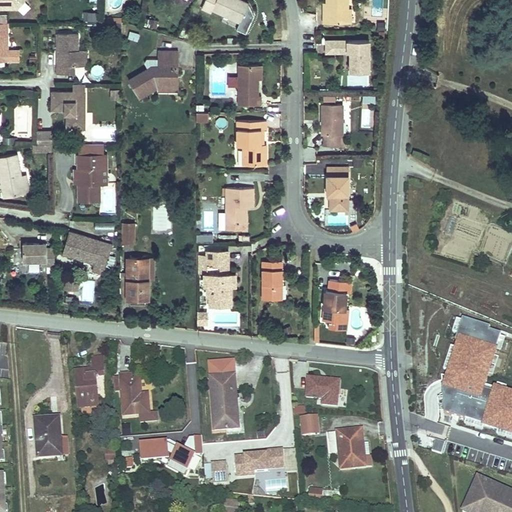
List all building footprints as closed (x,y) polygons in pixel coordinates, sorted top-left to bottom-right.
[(250,5),(240,0),(211,0),(207,10),(215,13),(217,10),(228,16),(242,22),(250,5)] [(330,13),(326,14),(325,23),(351,24),(352,7),(352,0),(330,0),(330,2),(330,13)] [(92,22),(94,12),(85,10),(83,20),(92,22)] [(1,20),(0,20),(0,60),(8,61),(20,61),(20,51),(8,51),(8,28),(1,28),(1,20)] [(60,33),(60,49),(63,49),(63,64),(60,64),(60,73),(76,73),(76,64),(88,64),(88,50),(81,50),(81,33),(60,33)] [(327,54),(341,54),(341,50),(348,50),(348,54),(350,54),(351,73),(369,73),(369,41),(327,41),(327,54)] [(161,49),(159,49),(159,63),(152,63),(127,78),(137,95),(155,84),(152,79),(161,79),(161,49)] [(180,49),(161,49),(161,79),(173,79),(173,65),(180,65),(180,49)] [(93,73),(100,77),(105,68),(98,64),(93,73)] [(259,78),(259,64),(238,64),(238,105),(263,105),(262,93),(259,93),(259,78)] [(161,79),(161,87),(180,87),(180,68),(180,65),(173,65),(173,79),(161,79)] [(157,87),(161,87),(161,79),(152,79),(155,84),(157,87)] [(56,109),(67,110),(72,110),(72,113),(70,113),(70,128),(73,128),(88,128),(88,116),(88,92),(56,91),(56,109)] [(344,136),(343,105),(323,105),(323,137),(326,137),(326,146),(348,146),(348,136),(344,136)] [(19,106),(17,135),(32,136),(33,107),(19,106)] [(243,147),(243,159),(250,160),(250,166),(268,166),(267,148),(265,148),(259,148),(258,138),(260,138),(260,130),(265,130),(268,130),(268,121),(238,121),(237,147),(243,147)] [(40,129),(40,142),(55,143),(56,130),(40,129)] [(82,183),(82,198),(101,198),(100,182),(100,167),(109,167),(109,153),(107,153),(106,143),(82,143),(82,154),(81,154),(81,168),(82,183)] [(29,191),(26,176),(21,152),(0,156),(0,164),(2,164),(9,195),(29,191)] [(109,182),(109,167),(100,167),(100,182),(109,182)] [(349,170),(328,170),(328,198),(331,198),(331,214),(349,214),(349,170)] [(31,175),(26,176),(29,191),(34,190),(31,175)] [(220,226),(242,226),(242,220),(243,220),(243,206),(247,206),(253,207),(253,189),(220,188),(220,226)] [(100,230),(114,229),(113,221),(100,222),(100,230)] [(136,223),(123,223),(124,243),(137,243),(136,223)] [(71,228),(68,245),(66,251),(95,257),(94,265),(105,267),(107,260),(111,236),(95,233),(95,237),(89,235),(90,232),(71,228)] [(213,233),(197,233),(197,241),(213,241),(213,233)] [(50,263),(58,263),(57,245),(50,245),(50,239),(26,239),(26,245),(26,259),(50,259),(50,263)] [(209,252),(209,267),(220,267),(220,275),(209,275),(207,275),(207,286),(209,286),(209,296),(211,296),(211,304),(232,304),(233,296),(230,296),(230,286),(233,286),(237,286),(237,275),(230,275),(230,252),(209,252)] [(127,274),(127,299),(131,299),(146,299),(150,299),(150,279),(144,279),(144,257),(127,257),(127,274)] [(156,257),(144,257),(144,279),(150,279),(156,279),(156,257)] [(266,264),(266,300),(284,300),(285,264),(266,264)] [(220,267),(209,267),(209,275),(220,275),(220,267)] [(78,290),(79,280),(66,279),(65,289),(78,290)] [(326,320),(333,321),(348,322),(349,312),(351,293),(354,293),(355,282),(333,280),(332,291),(329,291),(326,320)] [(414,327),(431,326),(430,289),(413,289),(414,327)] [(348,322),(333,321),(332,327),(350,329),(352,312),(349,312),(348,322)] [(439,418),(511,434),(511,380),(490,376),(501,329),(462,320),(439,418)] [(100,405),(99,392),(97,376),(97,366),(103,365),(102,355),(93,355),(93,365),(76,367),(79,406),(100,405)] [(120,375),(111,375),(112,389),(121,388),(124,414),(139,412),(151,411),(149,390),(143,391),(142,375),(133,376),(133,371),(120,372),(120,375)] [(235,374),(212,375),(217,431),(241,429),(240,406),(237,407),(235,374)] [(280,392),(291,391),(290,374),(279,374),(280,392)] [(97,376),(99,392),(107,392),(105,376),(97,376)] [(339,404),(340,378),(307,377),(306,403),(339,404)] [(151,411),(139,412),(139,419),(157,418),(157,411),(151,411)] [(317,415),(300,417),(301,435),(319,433),(317,415)] [(38,455),(53,454),(50,416),(35,418),(38,455)] [(50,416),(53,454),(66,453),(65,436),(61,437),(59,416),(50,416)] [(131,435),(130,424),(120,425),(121,435),(131,435)] [(364,428),(336,431),(341,470),(368,466),(364,428)] [(202,436),(195,437),(196,454),(204,453),(202,436)] [(167,440),(139,443),(140,461),(169,458),(167,440)] [(194,455),(177,446),(169,461),(186,470),(194,455)] [(115,449),(104,449),(104,460),(115,460),(115,449)] [(252,454),(235,456),(237,477),(255,475),(254,474),(269,473),(268,470),(285,468),(283,451),(283,449),(258,451),(258,454),(252,454)] [(295,449),(283,451),(285,468),(285,473),(297,472),(295,449)] [(226,461),(211,463),(211,464),(212,478),(213,483),(228,482),(226,461)] [(5,470),(0,470),(0,510),(4,510),(4,501),(9,501),(7,480),(5,480),(5,470)] [(490,484),(477,478),(465,505),(477,511),(476,511),(511,511),(511,490),(510,490),(509,493),(502,489),(504,487),(491,481),(490,484)] [(323,490),(309,488),(307,500),(321,502),(323,490)] [(239,511),(241,501),(225,499),(223,511),(239,511)]
